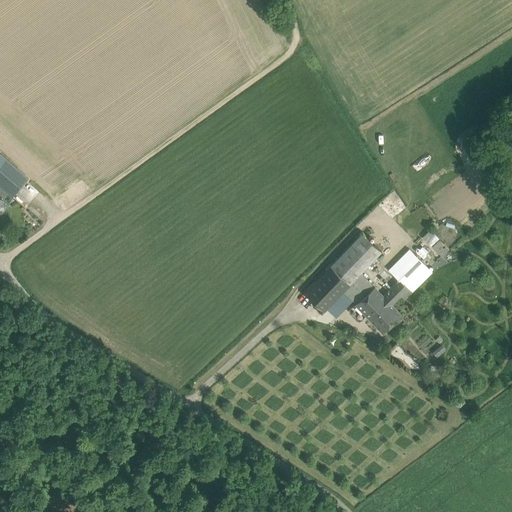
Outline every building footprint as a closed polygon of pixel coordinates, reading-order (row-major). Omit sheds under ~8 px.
[(498,172),(470,135),(463,141),(491,178),(498,172)] [(6,158),(0,164),(0,185),(8,192),(13,196),(28,178),(6,158)] [(8,192),(0,185),(0,197),(3,199),(8,192)] [(431,230),(423,238),(441,256),(449,249),(431,230)] [(362,233),(305,292),(324,311),(327,308),(338,296),(343,291),(360,273),(381,251),(362,233)] [(399,280),(408,288),(429,268),(410,249),(389,270),(399,280)] [(356,303),(374,287),(360,273),(343,291),(352,300),(356,303)] [(383,296),(389,303),(391,305),(408,288),(399,280),(383,296)] [(389,303),(383,296),(374,287),(356,303),(371,319),(389,303)] [(352,300),(343,291),(338,296),(347,305),(352,300)] [(338,296),(327,308),(336,317),(347,305),(338,296)] [(389,303),(371,319),(383,331),(401,315),(391,305),(389,303)] [(402,345),(391,351),(396,360),(407,353),(402,345)] [(441,346),(432,353),(437,358),(445,351),(441,346)]
